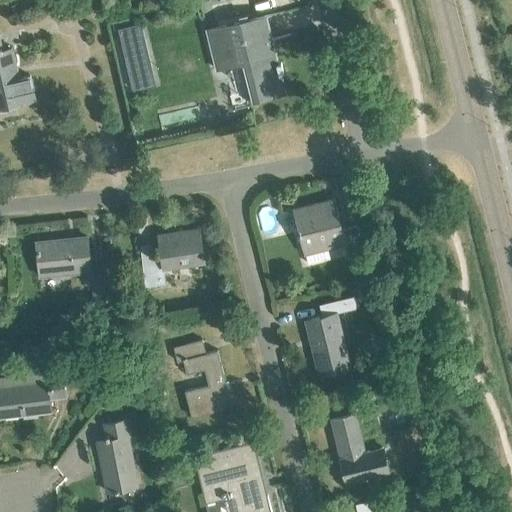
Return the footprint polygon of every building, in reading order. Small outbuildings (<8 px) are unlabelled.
[(274,40),(272,40),(265,16),(206,31),(215,69),(250,61),(259,98),(284,92),(280,74),(284,73),(281,62),(277,63),(275,55),(277,54),(274,40)] [(0,40),(0,109),(24,103),(24,104),(37,101),(31,76),(19,78),(11,48),(2,50),(0,40)] [(356,226),(343,230),(334,199),(292,210),(304,255),(345,244),(349,257),(363,254),(356,226)] [(164,267),(205,261),(200,229),(158,235),(161,254),(153,255),(151,244),(140,245),(146,287),(166,284),(164,267)] [(36,242),(40,276),(90,271),(87,237),(36,242)] [(91,275),(94,303),(109,301),(106,273),(91,275)] [(306,321),(320,374),(349,367),(336,313),(356,308),(353,297),(319,306),(322,317),(306,321)] [(218,351),(206,354),(203,340),(174,347),(178,362),(184,360),(187,373),(205,369),(209,386),(185,392),(192,417),(226,408),(222,392),(228,390),(218,351)] [(49,399),(64,397),(61,371),(45,373),(0,378),(0,416),(50,411),(49,399)] [(351,400),(353,410),(378,404),(375,393),(351,400)] [(330,419),(344,475),(369,469),(355,413),(330,419)] [(97,441),(108,493),(138,487),(128,436),(132,435),(129,419),(104,424),(107,439),(97,441)] [(253,441),(194,455),(199,479),(217,474),(226,511),(230,511),(238,510),(238,511),(268,511),(264,496),(263,497),(261,487),(257,488),(255,481),(260,480),(253,441)]
